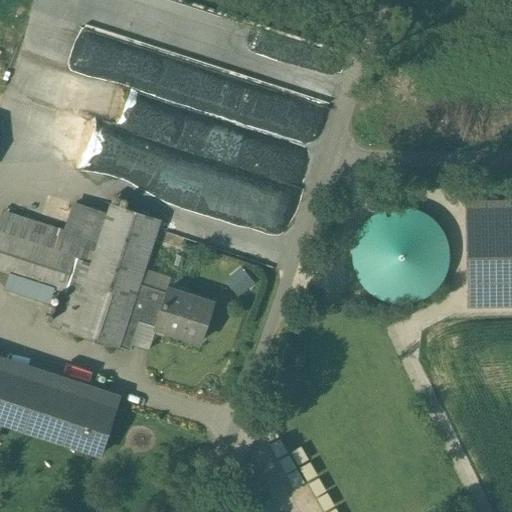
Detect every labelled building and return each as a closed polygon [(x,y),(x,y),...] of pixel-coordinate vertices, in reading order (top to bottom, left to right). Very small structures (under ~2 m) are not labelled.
[(318,141),(328,108),(154,57),(151,69),(156,71),(154,80),(131,73),(127,85),(318,141)] [(135,132),(123,174),(212,200),(224,159),(135,132)] [(511,201),(465,202),(467,305),(511,303),(511,201)] [(167,284),(169,277),(145,269),(158,221),(110,204),(107,213),(74,202),(64,230),(3,209),(0,217),(0,269),(9,272),(4,287),(57,305),(51,324),(130,350),(139,322),(153,327),(167,284)] [(445,272),(448,254),(444,235),(433,220),(418,210),(399,206),(381,210),(365,221),(355,237),(352,255),(356,274),(367,289),(383,299),(401,303),(419,299),(435,288),(445,272)] [(242,250),(277,264),(284,248),(249,234),(242,250)] [(167,284),(153,327),(200,342),(215,301),(167,284)] [(118,400),(0,361),(0,422),(98,456),(118,400)]
